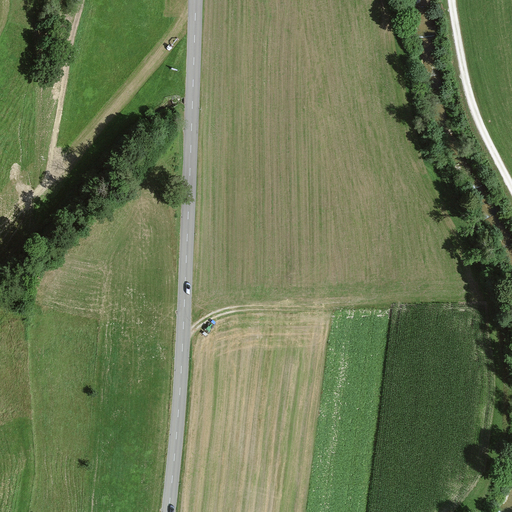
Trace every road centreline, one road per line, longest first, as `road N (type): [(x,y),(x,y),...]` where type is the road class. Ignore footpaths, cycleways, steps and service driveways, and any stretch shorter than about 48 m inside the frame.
road 1 (tertiary): [(168,511),(197,0)]
road 2 (track): [(511,190),(475,111),(452,0)]
